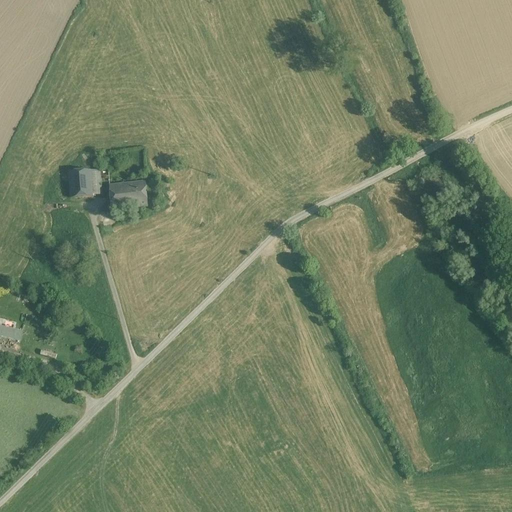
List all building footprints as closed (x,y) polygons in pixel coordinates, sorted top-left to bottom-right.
[(91,171),(70,173),(72,199),(94,198),(94,196),(91,171)] [(100,171),(91,171),(94,196),(102,195),(100,171)] [(147,183),(130,185),(133,209),(150,207),(147,183)] [(130,185),(110,188),(113,212),(133,209),(130,185)] [(0,326),(0,335),(2,336),(13,339),(15,331),(0,326)] [(22,333),(15,331),(13,339),(20,341),(22,333)]
